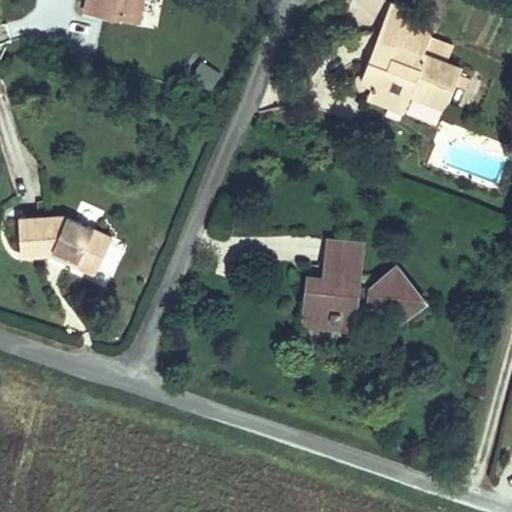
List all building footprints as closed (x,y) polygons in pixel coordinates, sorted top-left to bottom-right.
[(91,9),(93,0),(80,0),(76,19),(114,26),(117,15),(91,9)] [(136,31),(142,0),(93,0),(91,9),(117,15),(114,26),(136,31)] [(365,63),(383,71),(406,19),(388,11),(365,63)] [(406,19),(383,71),(365,63),(354,87),(367,93),(363,101),(384,111),(392,92),(412,101),(440,113),(458,73),(422,57),(433,30),(406,19)] [(199,58),(186,80),(209,92),(221,70),(199,58)] [(392,92),(384,111),(404,120),(412,101),(392,92)] [(61,208),(13,209),(12,251),(45,252),(45,244),(65,253),(61,261),(84,271),(102,225),(61,208)] [(294,307),(342,314),(345,301),(374,305),(387,322),(415,301),(390,271),(364,290),(349,289),(354,248),(316,244),(312,267),(300,266),(294,307)] [(342,314),(294,307),(292,319),(341,326),(342,314)]
